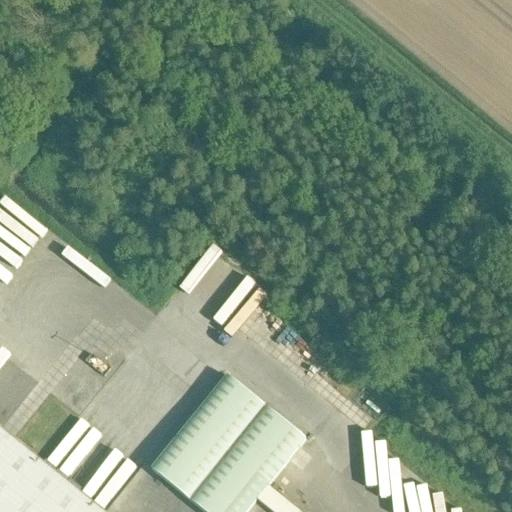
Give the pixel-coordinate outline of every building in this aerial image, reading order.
[(38,240),(46,233),(8,195),(0,203),(38,240)] [(0,293),(33,251),(0,225),(0,293)] [(92,363),(64,410),(76,417),(104,370),(92,363)] [(228,380),(153,474),(199,511),(250,511),(258,503),(269,490),(307,443),(228,380)] [(110,508),(138,468),(114,451),(107,460),(96,453),(107,438),(81,420),(49,466),(110,508)] [(0,511),(99,511),(0,431),(0,511)] [(411,511),(424,511),(422,468),(409,469),(411,511)] [(269,511),(296,511),(269,490),(258,503),(269,511)]
